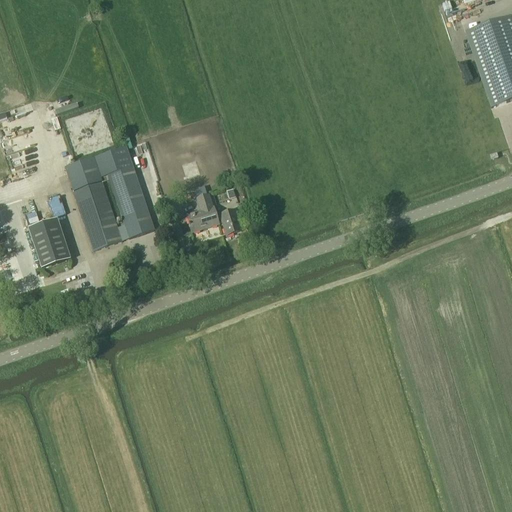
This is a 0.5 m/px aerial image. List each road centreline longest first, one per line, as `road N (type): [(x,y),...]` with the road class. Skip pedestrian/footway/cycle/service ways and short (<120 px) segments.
road 1 (unclassified): [(0,363),(511,180)]
road 2 (track): [(199,334),(511,216)]
